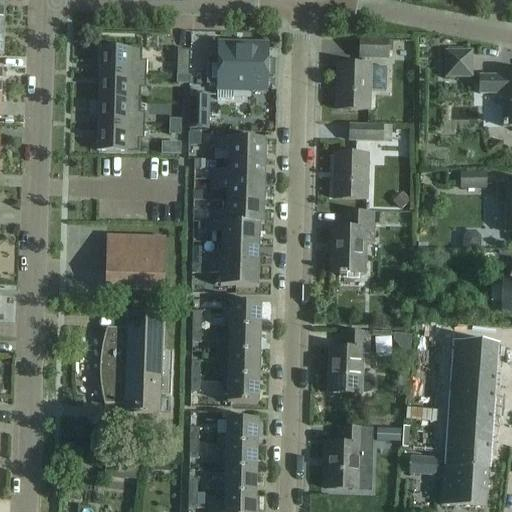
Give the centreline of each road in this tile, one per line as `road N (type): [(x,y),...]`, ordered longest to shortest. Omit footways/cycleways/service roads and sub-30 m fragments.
road 1 (tertiary): [(22,511),(50,2)]
road 2 (residential): [(286,511),(297,8)]
road 3 (residential): [(297,8),(50,2)]
road 4 (residential): [(511,38),(411,16),(297,8)]
